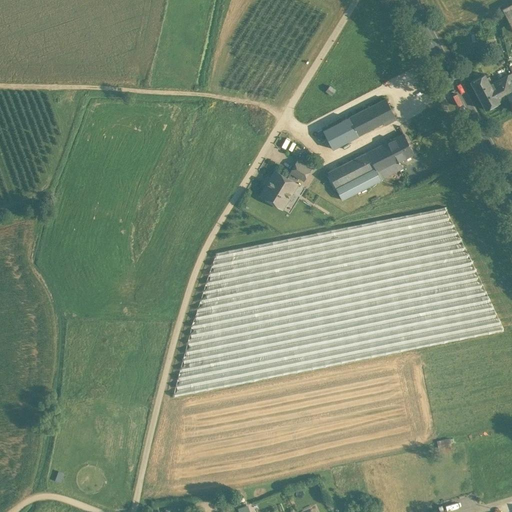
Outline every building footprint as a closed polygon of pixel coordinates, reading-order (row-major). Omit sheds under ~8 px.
[(511,3),(502,9),(511,27),(511,3)] [(511,77),(510,74),(492,83),(489,77),(486,78),(484,74),(470,81),(485,109),(499,102),(499,101),(507,97),(503,89),(511,84),(511,77)] [(376,83),(370,86),(374,93),(380,90),(376,83)] [(511,84),(503,89),(507,97),(511,106),(511,84)] [(386,98),(330,126),(338,142),(338,143),(357,133),(358,135),(383,122),(385,125),(396,119),(386,98)] [(330,126),(323,130),(331,146),(338,142),(330,126)] [(403,133),(367,152),(375,168),(377,172),(399,161),(414,154),(403,133)] [(367,152),(340,166),(348,182),(375,168),(367,152)] [(311,168),(297,160),(290,172),(303,180),(311,168)] [(399,161),(377,172),(381,179),(403,168),(399,161)] [(348,182),(340,166),(327,172),(342,200),(381,179),(377,172),(375,168),(348,182)] [(297,183),(275,170),(260,195),(281,208),(297,183)] [(237,507),(238,511),(250,511),(247,503),(237,507)]
